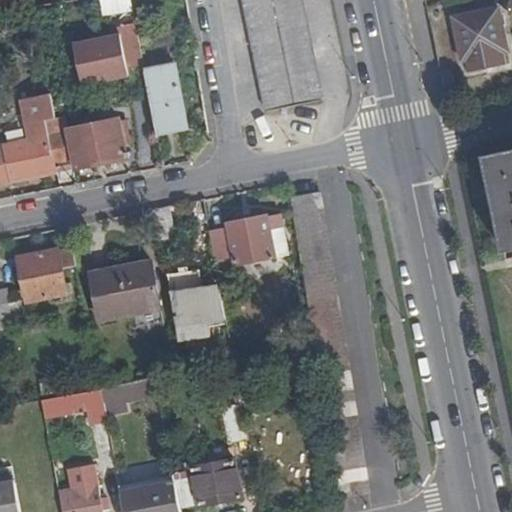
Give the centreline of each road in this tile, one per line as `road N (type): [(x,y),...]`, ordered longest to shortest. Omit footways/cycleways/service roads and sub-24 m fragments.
road 1 (residential): [(0,217),(416,137)]
road 2 (tertiary): [(477,500),(409,167),(416,137)]
road 3 (tertiary): [(416,137),(385,0)]
